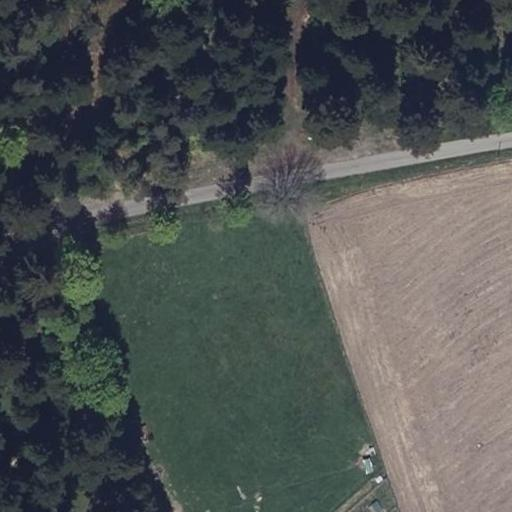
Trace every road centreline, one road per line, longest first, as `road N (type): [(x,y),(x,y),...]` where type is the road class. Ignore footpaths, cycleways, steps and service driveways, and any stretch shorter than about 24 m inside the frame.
road 1 (unclassified): [(511,150),(241,187),(25,244),(0,265)]
road 2 (track): [(109,511),(38,317),(25,244)]
